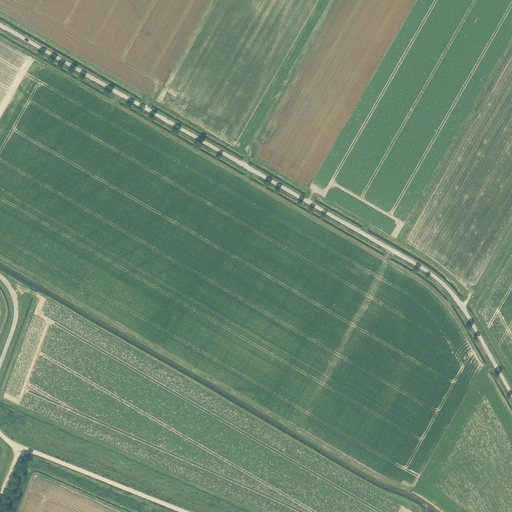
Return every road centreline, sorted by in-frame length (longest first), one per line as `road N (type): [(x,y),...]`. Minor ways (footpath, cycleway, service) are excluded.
road 1 (unclassified): [(511,399),(465,314),(422,268),(0,24)]
road 2 (unclassified): [(180,511),(20,449)]
